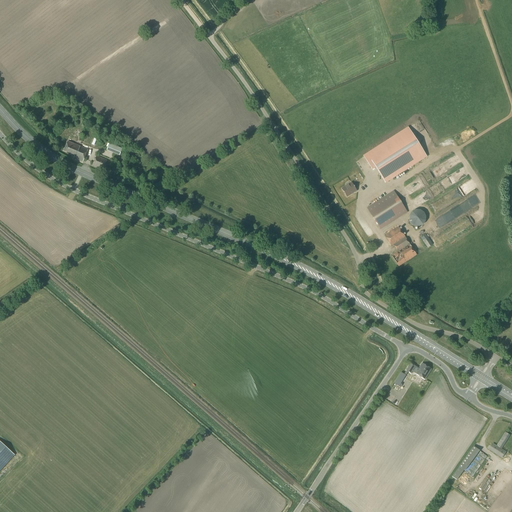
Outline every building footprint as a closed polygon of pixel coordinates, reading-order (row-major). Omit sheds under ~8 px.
[(427,158),(408,128),(363,157),(372,171),(375,169),(385,184),(427,158)] [(67,142),(64,151),(75,156),(74,158),(83,162),(88,150),(67,142)] [(107,150),(120,155),(122,148),(110,144),(107,150)] [(102,171),(107,161),(97,156),(92,166),(102,171)] [(342,189),(347,197),(356,191),(351,183),(342,189)] [(381,230),(407,213),(393,191),(367,208),(381,230)] [(451,210),(454,216),(443,221),(444,224),(459,216),(455,208),(451,210)] [(417,227),(418,227),(419,227),(419,226),(420,226),(421,226),(422,225),(423,225),(423,224),(424,224),(424,223),(425,222),(425,221),(425,220),(425,219),(425,218),(425,217),(425,216),(425,215),(424,214),(424,213),(423,213),(423,212),(422,212),(421,211),(420,211),(419,210),(418,210),(417,210),(416,210),(415,210),(414,211),(413,211),(412,212),(411,213),(410,214),(410,215),(409,216),(409,217),(409,218),(409,219),(409,220),(409,221),(410,222),(410,223),(411,224),(412,225),(413,226),(414,226),(415,226),(416,227),(417,227)] [(416,255),(398,227),(385,236),(391,246),(393,245),(397,252),(391,256),(398,267),(416,255)] [(433,245),(426,235),(421,238),(428,248),(433,245)] [(412,372),(416,374),(425,380),(431,369),(422,364),(419,369),(410,363),(406,370),(411,374),(412,372)] [(394,383),(400,388),(402,385),(401,384),(406,376),(402,373),(394,383)] [(503,447),(510,435),(505,432),(498,444),(496,446),(493,444),(489,450),(502,458),(506,452),(504,451),(506,448),(503,447)] [(0,471),(14,455),(0,442),(0,471)] [(473,477),(487,456),(473,446),(459,466),(452,477),(457,480),(464,470),(473,477)] [(482,489),(487,493),(504,471),(498,467),(482,489)] [(481,485),(485,481),(483,480),(489,473),(484,469),(475,480),(481,485)]
